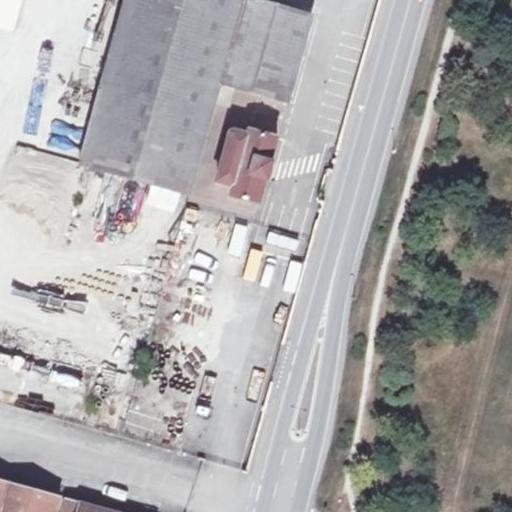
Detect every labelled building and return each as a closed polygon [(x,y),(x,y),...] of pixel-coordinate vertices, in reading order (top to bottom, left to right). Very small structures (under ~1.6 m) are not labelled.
[(0,0),(0,21),(14,25),(21,0),(0,0)] [(126,0),(101,89),(80,163),(204,198),(235,87),(288,102),(312,17),(252,0),(126,0)] [(0,140),(80,163),(101,89),(13,64),(0,110),(0,140)] [(235,187),(232,196),(260,203),(278,138),(250,130),(249,136),(234,131),(231,133),(218,182),(235,187)] [(0,511),(55,511),(60,499),(0,481),(0,511)] [(106,511),(65,500),(61,511),(106,511)]
